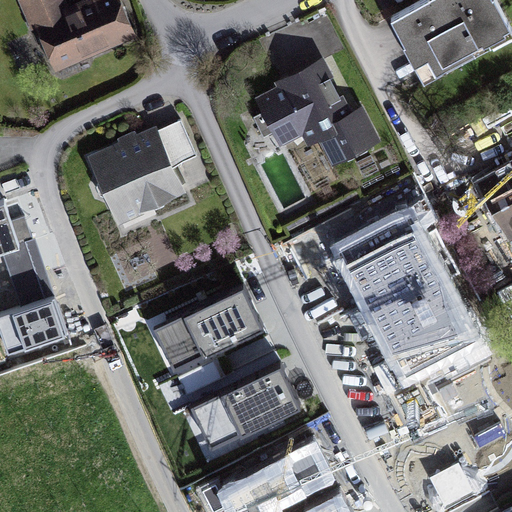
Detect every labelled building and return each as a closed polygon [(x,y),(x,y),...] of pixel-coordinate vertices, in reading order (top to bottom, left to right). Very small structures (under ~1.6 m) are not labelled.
[(66,0),(20,0),(32,27),(39,24),(57,64),(134,30),(120,0),(85,0),(70,7),(66,0)] [(511,25),(498,0),(406,0),(390,9),(405,37),(402,39),(423,80),(511,32),(511,25)] [(355,109),(330,60),(258,97),(280,138),(315,119),(337,161),(380,139),(362,105),(355,109)] [(179,123),(94,161),(120,220),(182,192),(170,163),(192,153),(179,123)] [(511,163),(480,180),(510,238),(511,237),(511,163)] [(1,209),(0,209),(0,252),(13,248),(1,209)] [(407,212),(339,248),(406,371),(473,336),(407,212)] [(261,332),(242,290),(154,329),(172,371),(261,332)] [(53,304),(0,320),(0,326),(9,354),(64,337),(53,304)] [(237,367),(276,350),(270,337),(231,355),(237,367)] [(187,392),(226,379),(220,359),(180,372),(187,392)] [(110,401),(92,360),(35,385),(53,426),(110,401)] [(299,411),(280,369),(193,408),(212,450),(299,411)] [(0,446),(45,427),(28,386),(0,397),(0,446)] [(245,511),(329,475),(310,433),(222,472),(240,511),(245,511)] [(346,511),(336,488),(281,511),(346,511)]
